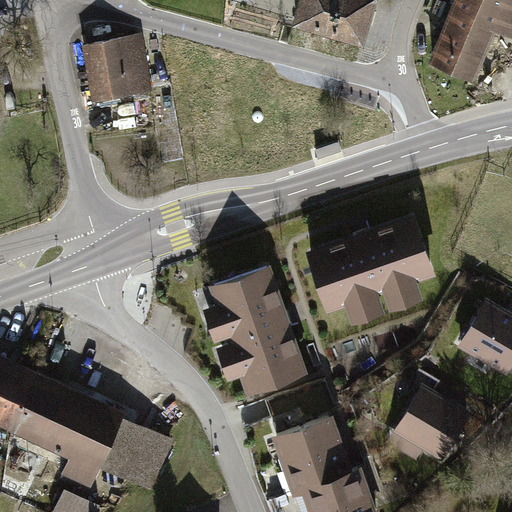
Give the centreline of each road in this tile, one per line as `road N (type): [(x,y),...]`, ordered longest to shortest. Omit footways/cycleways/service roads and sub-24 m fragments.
road 1 (residential): [(46,15),(108,9),(404,85)]
road 2 (tertiary): [(95,263),(431,147)]
road 3 (residential): [(95,263),(111,316),(167,357),(218,424),(256,511)]
road 4 (residential): [(46,15),(89,220)]
